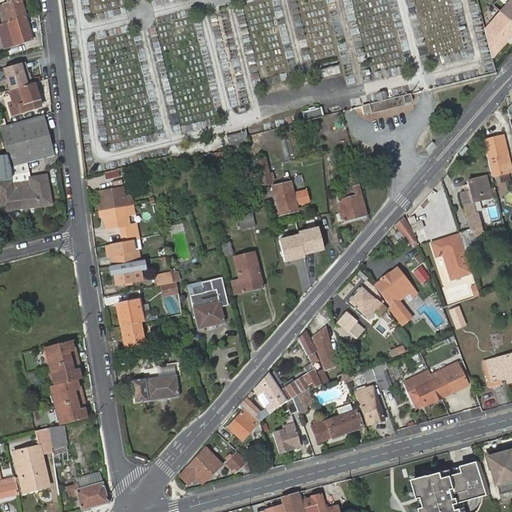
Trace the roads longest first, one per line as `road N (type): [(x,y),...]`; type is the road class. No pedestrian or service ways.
road 1 (tertiary): [(138,511),(168,462),(511,75)]
road 2 (secondary): [(169,511),(511,418)]
road 3 (tertiary): [(130,511),(82,237)]
road 4 (tertiary): [(82,237),(50,0)]
